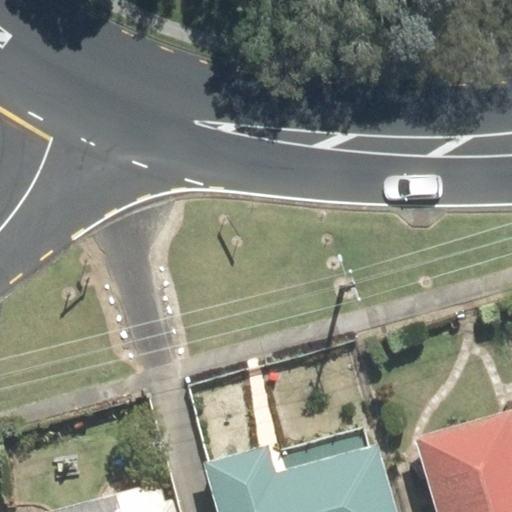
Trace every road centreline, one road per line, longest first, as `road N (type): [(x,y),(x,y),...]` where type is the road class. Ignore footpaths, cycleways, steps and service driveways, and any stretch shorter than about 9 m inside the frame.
road 1 (tertiary): [(511,143),(432,150),(259,137),(179,120),(77,83)]
road 2 (residential): [(77,83),(25,198),(0,232)]
